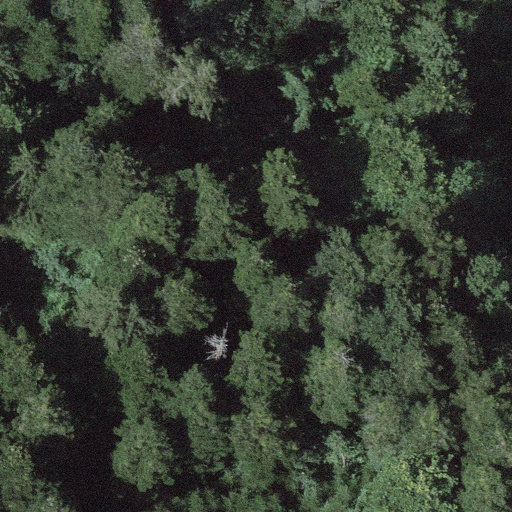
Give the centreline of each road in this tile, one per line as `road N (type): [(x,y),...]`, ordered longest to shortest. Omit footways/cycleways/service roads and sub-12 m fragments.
road 1 (track): [(511,339),(228,97),(132,0)]
road 2 (track): [(82,511),(60,338),(0,148)]
